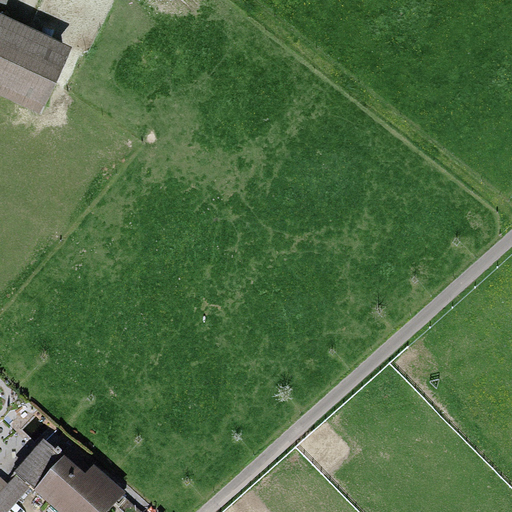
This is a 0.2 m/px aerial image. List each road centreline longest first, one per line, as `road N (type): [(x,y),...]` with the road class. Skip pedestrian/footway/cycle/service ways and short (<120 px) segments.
road 1 (residential): [(205,511),(511,248)]
road 2 (track): [(237,0),(452,161),(509,210),(511,223)]
